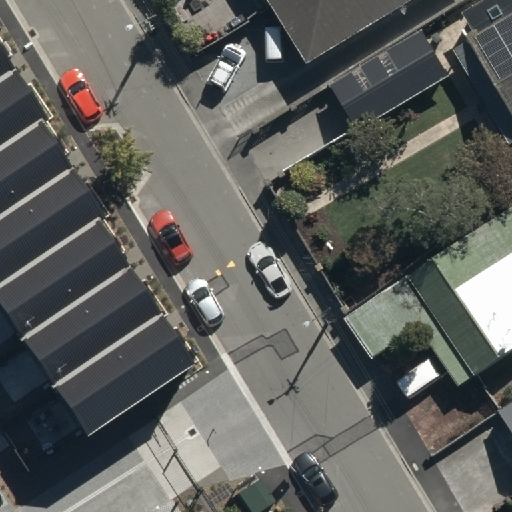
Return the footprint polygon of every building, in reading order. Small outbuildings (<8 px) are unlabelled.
[(255,0),(304,81),(441,0),(255,0)] [(468,56),(511,124),(511,4),(466,33),(477,50),(468,56)] [(0,44),(0,290),(88,436),(193,365),(0,44)] [(359,142),(449,89),(423,45),(333,99),(359,142)] [(422,342),(460,396),(511,359),(511,225),(351,338),(376,374),(422,342)] [(511,415),(500,423),(511,441),(511,415)]
